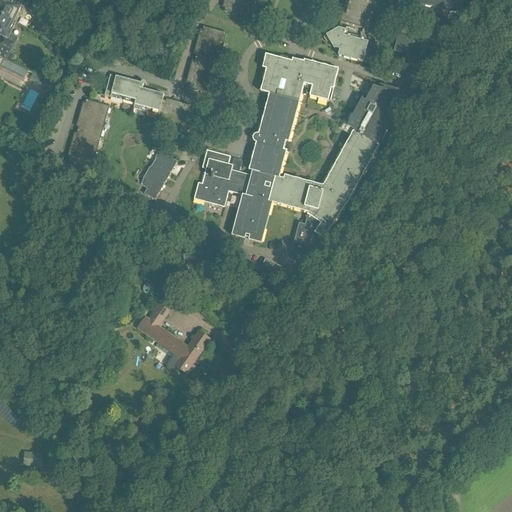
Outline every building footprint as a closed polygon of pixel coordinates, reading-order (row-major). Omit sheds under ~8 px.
[(0,0),(0,16),(14,24),(18,17),(24,20),(26,16),(27,16),(33,4),(24,0),(19,0),(17,6),(4,0),(0,0)] [(224,13),(238,16),(238,18),(244,20),(245,18),(247,19),(251,3),(239,0),(224,0),(224,3),(226,4),(224,13)] [(349,3),(346,15),(343,14),(340,24),(364,30),(371,0),(346,0),(346,2),(349,3)] [(398,0),(406,2),(408,1),(417,4),(418,5),(431,9),(432,8),(441,10),(442,11),(455,15),(454,18),(441,39),(427,36),(415,32),(413,39),(399,35),(394,52),(404,54),(402,63),(404,63),(409,64),(419,67),(425,43),(444,47),(460,21),(461,15),(464,3),(471,5),(471,0),(398,0)] [(14,24),(0,16),(0,34),(4,37),(1,45),(0,46),(0,57),(7,61),(11,63),(14,56),(10,54),(12,50),(13,51),(13,50),(16,43),(18,38),(12,35),(14,31),(11,30),(14,24)] [(201,37),(199,36),(197,43),(223,50),(227,34),(204,28),(201,37)] [(370,64),(375,44),(345,37),(346,31),(339,29),(327,36),(334,49),(340,50),(339,56),(343,57),(344,59),(357,62),(359,61),(370,64)] [(195,50),(198,50),(196,59),(219,65),(223,50),(197,43),(195,50)] [(205,176),(203,185),(199,184),(194,200),(225,209),(229,192),(243,196),(232,237),(245,240),(246,238),(250,239),(249,241),(262,245),(273,204),(309,214),(305,226),(300,224),(292,252),(305,260),(297,271),(302,274),(309,263),(324,240),(348,205),(349,206),(380,149),(379,148),(380,147),(378,146),(380,141),(382,142),(408,96),(403,95),(404,93),(404,92),(385,87),(384,90),(374,87),(359,114),(355,112),(347,127),(353,129),(320,188),(285,178),(284,182),(279,181),(280,179),(287,152),(284,151),(286,142),(289,143),(305,85),(312,87),(310,97),(328,102),(329,101),(331,102),(336,84),(335,84),(339,70),(305,61),(304,63),(293,60),(292,62),(266,56),(263,69),(267,70),(261,93),(270,95),(259,135),(258,135),(257,135),(256,135),(255,136),(254,137),(254,138),(253,139),(253,140),(254,141),(254,142),(255,143),(256,144),(257,144),(249,173),(252,174),(252,177),(240,173),(243,162),(241,161),(237,160),(235,160),(233,167),(231,166),(229,166),(231,158),(208,152),(203,169),(207,170),(205,176)] [(0,78),(21,88),(29,71),(11,63),(7,61),(0,57),(0,78)] [(193,67),(191,67),(189,73),(215,80),(219,65),(196,59),(193,67)] [(187,90),(202,93),(201,95),(208,97),(208,95),(211,96),(215,80),(189,73),(187,80),(190,81),(187,90)] [(47,89),(50,82),(33,74),(30,81),(47,89)] [(135,105),(135,106),(134,109),(159,116),(163,101),(165,96),(143,90),(144,85),(146,86),(147,85),(146,83),(144,82),(142,84),(111,76),(105,97),(111,98),(135,105)] [(84,109),(82,108),(80,115),(106,122),(110,107),(99,104),(94,102),(87,100),(84,109)] [(159,117),(157,125),(172,129),(179,103),(172,101),(172,103),(163,101),(159,116),(159,117)] [(186,105),(179,103),(172,129),(188,133),(189,131),(191,131),(192,125),(190,124),(194,110),(185,107),(186,105)] [(78,122),(81,122),(78,131),(101,138),(106,122),(80,115),(78,122)] [(76,139),(73,139),(71,145),(97,153),(101,138),(78,131),(76,139)] [(70,152),(72,153),(69,162),(93,168),(97,153),(71,145),(70,152)] [(156,158),(156,160),(154,164),(172,173),(178,163),(160,152),(156,158)] [(152,168),(150,168),(147,174),(165,184),(172,173),(154,164),(152,168)] [(141,186),(148,190),(145,195),(156,201),(165,184),(147,174),(143,180),(144,181),(141,186)] [(237,249),(235,255),(250,262),(252,256),(237,249)] [(300,277),(266,260),(262,268),(296,285),(300,277)] [(177,370),(178,369),(190,377),(197,368),(193,366),(211,341),(199,333),(189,348),(161,328),(179,301),(167,293),(149,319),(147,318),(138,330),(174,355),(168,365),(167,366),(167,367),(167,369),(169,371),(170,372),(171,372),(172,372),(174,372),(176,371),(177,370)] [(251,336),(251,326),(242,326),(242,335),(251,336)]
